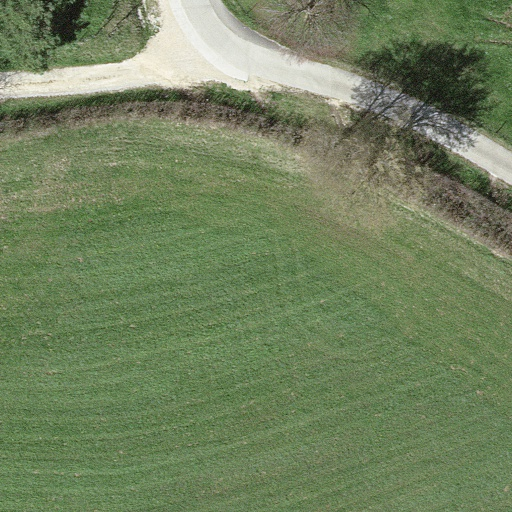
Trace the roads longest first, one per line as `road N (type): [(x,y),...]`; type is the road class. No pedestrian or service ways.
road 1 (track): [(511,167),(384,99),(254,58)]
road 2 (track): [(254,58),(0,82)]
